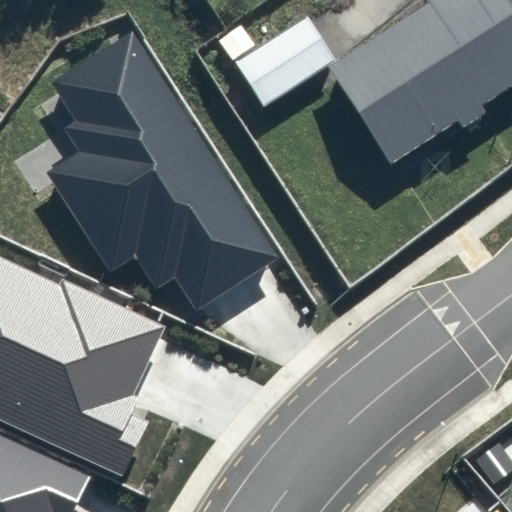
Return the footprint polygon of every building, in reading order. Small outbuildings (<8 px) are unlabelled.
[(511,88),(511,12),(504,0),(421,0),(429,12),(333,76),(393,167),(511,88)] [(306,20),(235,69),(267,116),(338,66),(306,20)] [(276,255),(128,29),(48,78),(71,116),(59,123),(75,149),(44,168),(106,267),(132,253),(154,285),(171,274),(193,307),(276,255)] [(0,253),(0,415),(120,471),(144,418),(126,410),(134,393),(128,391),(162,321),(58,273),(55,279),(0,253)] [(0,511),(66,511),(87,470),(0,430),(0,511)] [(481,511),(470,499),(454,511),(481,511)]
